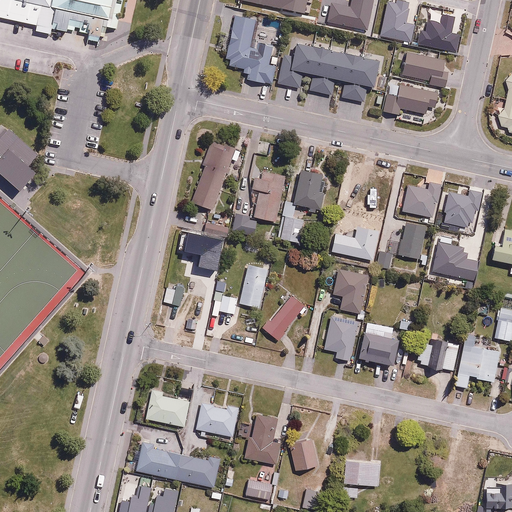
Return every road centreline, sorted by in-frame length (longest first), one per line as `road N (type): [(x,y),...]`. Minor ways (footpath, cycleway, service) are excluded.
road 1 (residential): [(126,343),(511,426)]
road 2 (residential): [(458,156),(178,97)]
road 3 (tertiary): [(126,343),(178,97)]
road 4 (tertiary): [(89,511),(126,343)]
road 5 (residential): [(458,156),(492,0)]
